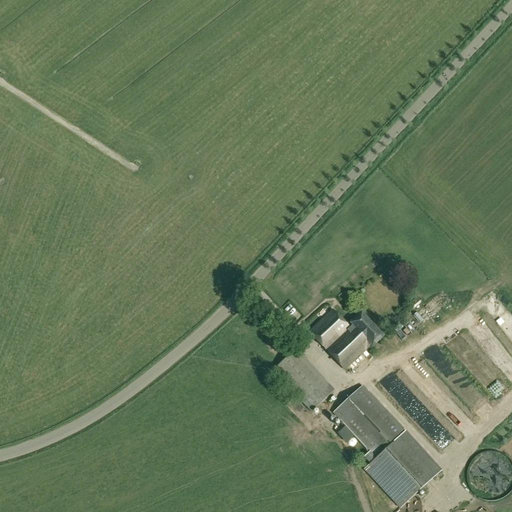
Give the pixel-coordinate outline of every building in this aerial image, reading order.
[(456,300),(456,311),(466,311),(467,300),(456,300)] [(310,333),(345,370),(371,345),(373,347),(385,337),(363,313),(348,326),(334,311),(310,333)] [(408,341),(414,336),(410,331),(404,336),(408,341)] [(502,341),(497,343),(500,350),(505,348),(502,341)] [(312,412),(335,392),(296,350),(274,370),(312,412)] [(441,471),(363,387),(333,414),(375,459),(365,469),(401,508),(441,471)] [(449,416),(451,419),(462,408),(460,406),(449,416)] [(496,452),(491,452),(486,452),(481,454),(477,456),(473,459),(470,463),(468,467),(466,472),(466,477),(466,482),(468,486),(470,491),(473,494),(477,498),(481,500),(486,501),(491,502),(496,501),(500,500),(505,498),(508,494),(511,491),(511,489),(511,463),(508,459),(505,456),(500,454),(496,452)]
